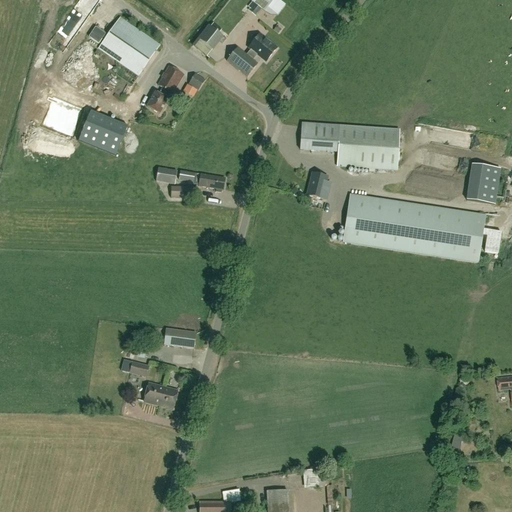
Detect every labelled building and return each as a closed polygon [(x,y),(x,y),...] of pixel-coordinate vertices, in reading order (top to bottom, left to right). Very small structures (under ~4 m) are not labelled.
[(268,0),(267,0),(262,8),(269,12),(274,4),(268,0)] [(256,3),(250,10),(257,17),(263,10),(256,3)] [(138,77),(159,47),(119,19),(98,49),(138,77)] [(213,50),(223,37),(211,26),(200,40),(213,50)] [(251,50),(246,56),(237,48),(226,62),(247,78),(257,65),(252,61),(257,55),(266,62),(277,49),(259,35),(249,48),(251,50)] [(173,94),(184,75),(169,66),(158,86),(162,88),(159,94),(155,92),(147,107),(160,114),(172,93),(173,94)] [(198,91),(205,81),(195,74),(188,85),(198,91)] [(197,91),(187,85),(183,92),(193,98),(197,91)] [(41,125),(117,152),(128,120),(46,91),(41,105),(40,105),(37,114),(44,116),(41,125)] [(338,153),(337,165),(337,167),(353,168),(352,171),(358,172),(358,168),(396,171),(399,131),(302,124),(300,151),(338,153)] [(467,200),(498,202),(502,166),(471,163),(467,200)] [(174,185),(177,171),(158,168),(156,182),(174,185)] [(193,183),(194,174),(180,172),(178,181),(193,183)] [(330,184),(326,183),(327,178),(312,174),(307,196),(326,201),(330,184)] [(225,179),(200,175),(198,187),(216,190),(215,193),(220,194),(221,191),(223,191),(225,179)] [(192,199),(193,188),(171,188),(171,199),(192,199)] [(350,195),(343,243),(478,264),(485,216),(350,195)] [(193,350),(195,334),(165,329),(163,345),(193,350)] [(225,352),(225,385),(268,385),(268,352),(225,352)] [(148,367),(132,363),(129,374),(146,378),(148,367)] [(499,392),(511,391),(511,403),(511,377),(497,379),(499,392)] [(148,385),(144,402),(172,410),(177,392),(148,385)] [(318,472),(304,473),(304,486),(319,485),(318,472)] [(266,511),(288,511),(287,491),(266,492),(266,511)]
